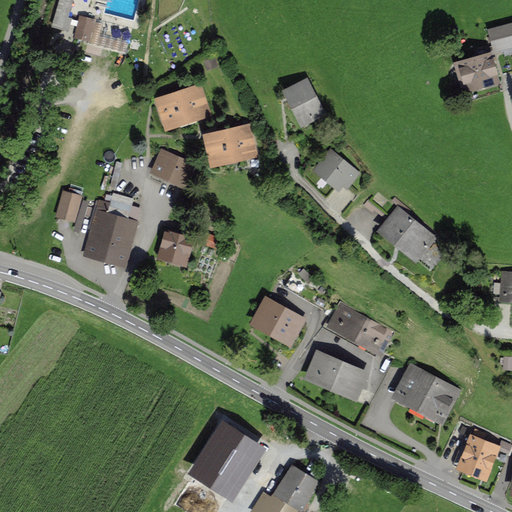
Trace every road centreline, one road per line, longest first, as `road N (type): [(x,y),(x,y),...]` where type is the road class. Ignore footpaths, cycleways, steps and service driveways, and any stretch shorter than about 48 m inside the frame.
road 1 (secondary): [(0,273),(108,312),(488,511)]
road 2 (unknown): [(278,406),(319,324),(385,370)]
road 3 (residential): [(52,68),(0,192)]
